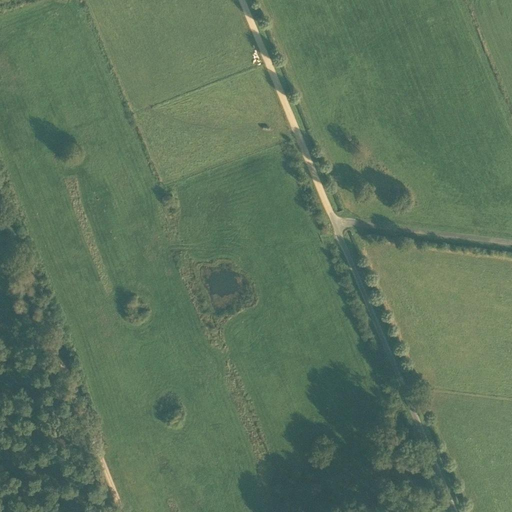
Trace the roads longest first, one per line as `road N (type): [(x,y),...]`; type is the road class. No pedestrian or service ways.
road 1 (track): [(453,511),(334,222)]
road 2 (track): [(242,0),(334,222)]
road 3 (track): [(0,325),(59,353),(123,511)]
road 4 (track): [(511,241),(334,222)]
